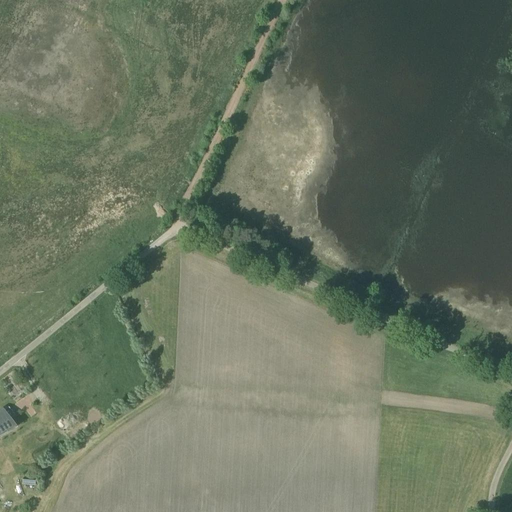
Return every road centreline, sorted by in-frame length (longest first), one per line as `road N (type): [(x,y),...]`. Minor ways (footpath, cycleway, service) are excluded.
road 1 (track): [(178,227),(286,0)]
road 2 (unclassified): [(178,227),(0,377)]
